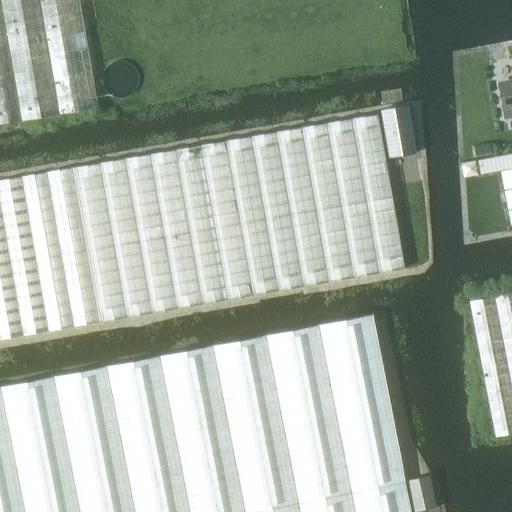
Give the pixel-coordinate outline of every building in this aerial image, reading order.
[(0,0),(0,124),(97,108),(78,0),(0,0)] [(511,81),(500,83),(507,116),(511,114),(511,81)] [(415,154),(406,105),(380,109),(389,159),(415,154)] [(0,181),(0,340),(403,269),(377,114),(0,181)] [(490,145),(475,148),(477,157),(492,154),(490,145)] [(511,433),(511,293),(469,302),(495,436),(511,433)] [(0,511),(410,511),(404,482),(369,314),(0,381),(0,511)] [(429,477),(407,481),(412,511),(415,511),(436,508),(429,477)]
